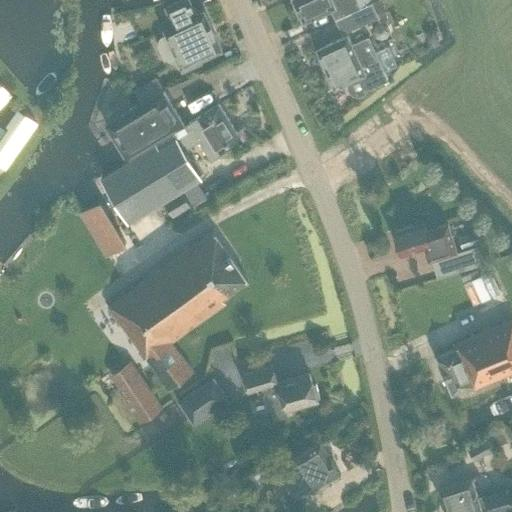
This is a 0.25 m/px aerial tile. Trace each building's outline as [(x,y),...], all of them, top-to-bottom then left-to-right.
[(222,49),(204,10),(196,14),(190,0),(178,0),(166,6),(175,26),(165,31),(167,34),(161,37),(159,43),(165,57),(172,60),(177,57),(183,69),(201,60),(201,59),(222,49)] [(294,0),(304,20),(332,7),(336,16),(361,5),(358,0),(294,0)] [(379,15),(373,1),(336,17),(343,32),(379,15)] [(348,34),(317,48),(335,87),(348,80),(348,85),(354,93),(359,94),(364,92),(367,88),(388,78),(369,35),(352,43),(348,34)] [(141,100),(164,86),(157,75),(135,89),(141,100)] [(0,99),(10,90),(0,79),(0,99)] [(219,103),(185,125),(163,89),(107,124),(128,159),(102,175),(131,221),(185,186),(194,201),(210,191),(184,148),(199,139),(211,158),(212,159),(242,139),(219,103)] [(12,119),(0,135),(0,162),(4,166),(36,121),(35,121),(28,131),(12,119)] [(192,199),(184,188),(166,199),(173,210),(192,199)] [(101,199),(80,211),(106,255),(127,242),(101,199)] [(399,244),(402,254),(425,246),(429,260),(457,251),(448,222),(427,228),(425,220),(394,230),(395,233),(394,236),(395,242),(399,244)] [(193,371),(172,340),(226,302),(223,298),(248,279),(213,230),(108,304),(146,357),(143,359),(146,363),(150,360),(169,388),(193,371)] [(480,243),(476,230),(459,235),(463,248),(480,243)] [(475,387),(511,370),(511,318),(457,343),(458,346),(437,355),(453,392),(474,383),(475,387)] [(278,381),(274,365),(273,363),(243,372),(248,391),(258,388),(260,393),(263,392),(265,400),(269,399),(275,417),(288,413),(287,408),(318,399),(310,372),(278,381)] [(126,381),(118,369),(109,375),(140,422),(163,406),(140,372),(126,381)] [(229,399),(213,376),(177,401),(193,424),(229,399)] [(507,441),(499,427),(489,433),(491,435),(468,449),(475,460),(507,441)] [(321,486),(341,474),(321,440),(272,470),(280,483),(286,480),(296,497),(319,483),(321,486)] [(478,495),(472,477),(439,487),(447,511),(483,511),(489,510),(490,511),(496,511),(511,507),(505,486),(478,495)]
